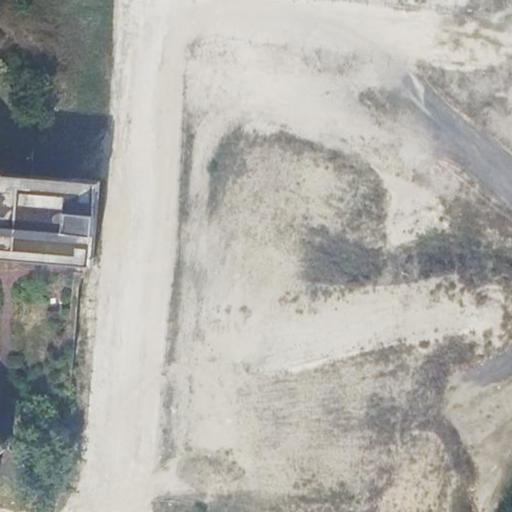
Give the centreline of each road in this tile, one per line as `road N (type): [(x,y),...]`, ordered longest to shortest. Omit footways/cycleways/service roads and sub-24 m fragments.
road 1 (unknown): [(99,511),(145,0)]
road 2 (unknown): [(144,10),(510,40)]
